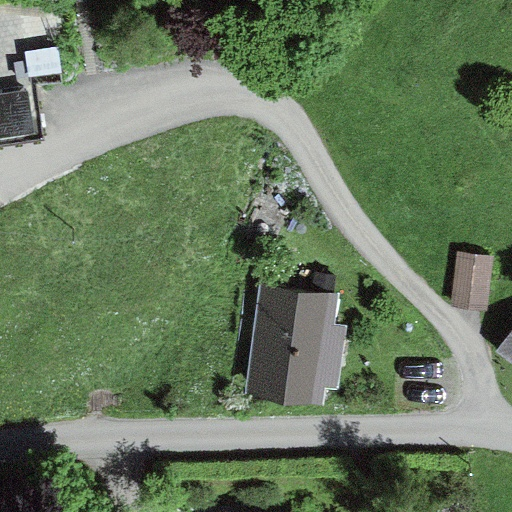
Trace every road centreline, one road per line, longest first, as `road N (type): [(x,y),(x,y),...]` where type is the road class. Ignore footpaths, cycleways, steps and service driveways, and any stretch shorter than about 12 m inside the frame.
road 1 (residential): [(500,430),(462,338),(285,118),(237,92),(0,167)]
road 2 (unclassified): [(0,447),(500,430)]
